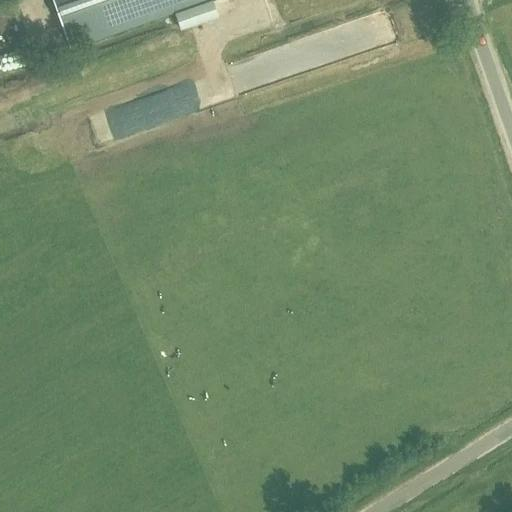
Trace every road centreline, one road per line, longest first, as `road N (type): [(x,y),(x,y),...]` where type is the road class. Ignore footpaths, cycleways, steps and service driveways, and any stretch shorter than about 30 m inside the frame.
road 1 (unclassified): [(372,511),(511,425)]
road 2 (unclassified): [(511,127),(466,0)]
